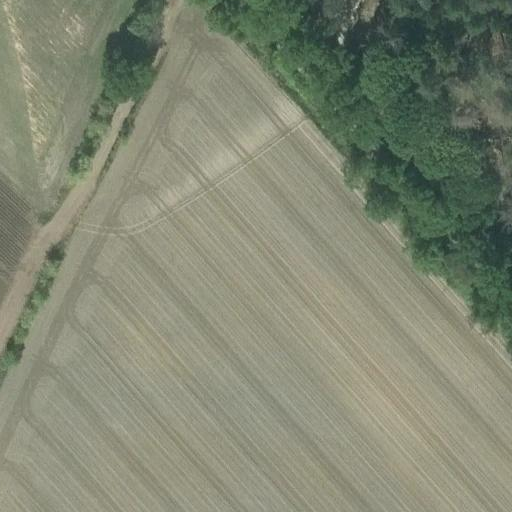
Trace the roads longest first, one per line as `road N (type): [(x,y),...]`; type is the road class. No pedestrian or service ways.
road 1 (track): [(239,0),(511,310)]
road 2 (track): [(173,0),(0,334)]
